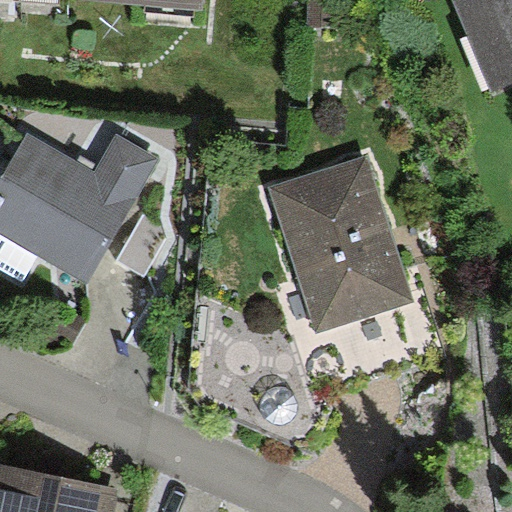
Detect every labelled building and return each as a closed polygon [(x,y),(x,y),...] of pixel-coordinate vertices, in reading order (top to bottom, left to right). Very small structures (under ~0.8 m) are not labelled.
[(72,0),(195,13),(196,0),(72,0)] [(511,81),(511,0),(454,0),(490,90),(511,81)] [(95,173),(28,134),(0,181),(0,233),(86,283),(159,158),(118,133),(95,173)] [(362,163),(274,190),(316,326),(404,299),(388,247),(362,163)] [(147,213),(119,261),(143,275),(171,227),(147,213)] [(0,511),(113,511),(115,509),(119,489),(0,463),(0,511)]
